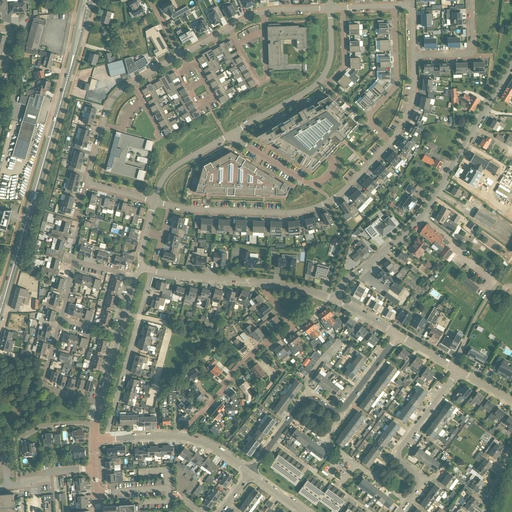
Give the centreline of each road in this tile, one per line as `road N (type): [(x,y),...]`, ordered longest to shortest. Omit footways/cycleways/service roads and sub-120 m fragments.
road 1 (residential): [(335,299),(422,215),(511,63)]
road 2 (residential): [(155,201),(190,211),(302,213),(347,189),(389,143)]
road 3 (primary): [(0,310),(70,69)]
road 4 (residential): [(105,437),(151,271)]
road 5 (residential): [(181,436),(253,351),(293,328)]
road 6 (residential): [(394,6),(396,83),(369,119),(389,143)]
road 7 (unclassified): [(332,159),(331,174),(316,185),(228,137)]
road 8 (residential): [(100,401),(44,383),(60,319)]
